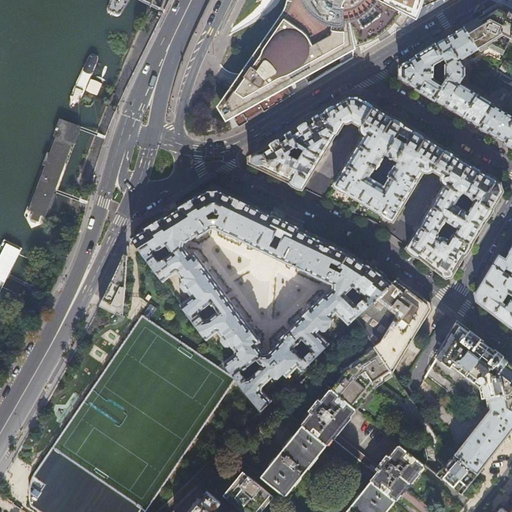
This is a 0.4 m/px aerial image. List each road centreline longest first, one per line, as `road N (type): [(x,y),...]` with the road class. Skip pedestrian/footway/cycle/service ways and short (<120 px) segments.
road 1 (residential): [(232,165),(368,235),(455,300)]
road 2 (primary): [(124,141),(56,333)]
road 3 (residential): [(357,70),(511,166)]
road 4 (primary): [(56,333),(75,314),(136,186)]
road 5 (residential): [(180,144),(188,84),(227,0)]
road 6 (residential): [(357,70),(232,145)]
road 7 (primary): [(152,136),(171,61),(200,0)]
road 8 (primary): [(181,0),(126,133)]
road 9 (residential): [(475,0),(357,70)]
